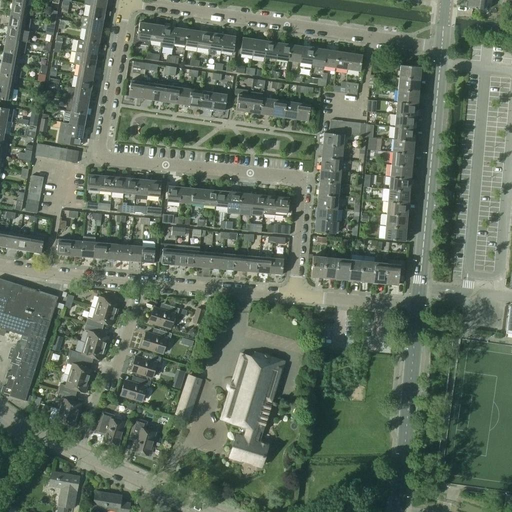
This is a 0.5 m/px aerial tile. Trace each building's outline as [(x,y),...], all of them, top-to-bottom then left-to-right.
[(83,0),(83,4),(90,6),(106,9),(107,0),(83,0)] [(487,0),(468,0),(468,7),(487,10),(487,0)] [(12,3),(10,15),(30,19),(31,13),(27,12),(28,6),(12,3)] [(104,21),(106,9),(90,6),(88,18),(82,16),(82,17),(104,21)] [(8,27),(23,30),(29,31),(31,19),(30,19),(10,15),(8,27)] [(82,17),(80,28),(102,32),(104,21),(82,17)] [(135,30),(133,44),(150,47),(150,41),(153,24),(140,23),(139,31),(135,30)] [(150,41),(162,43),(164,26),(153,24),(150,41)] [(162,43),(173,44),(176,28),(164,26),(162,43)] [(6,36),(6,39),(21,42),(30,43),(32,32),(29,31),(23,30),(8,27),(6,36)] [(84,41),(100,44),(102,32),(80,28),(86,29),(84,41)] [(173,44),(186,46),(188,30),(176,28),(173,44)] [(186,46),(198,48),(200,31),(188,30),(186,46)] [(198,48),(210,50),(212,33),(200,31),(198,48)] [(210,50),(209,55),(216,56),(216,51),(221,51),(223,36),(224,35),(212,33),(210,50)] [(224,35),(221,51),(234,53),(236,37),(224,35)] [(253,56),(256,40),(243,38),(241,54),(253,56)] [(6,39),(4,50),(19,53),(19,51),(26,53),(27,44),(21,44),(21,42),(6,39)] [(253,56),(265,58),(267,41),(256,40),(253,56)] [(84,41),(82,53),(97,56),(100,44),(84,41)] [(265,58),(277,60),(279,43),(267,41),(265,58)] [(277,60),(289,61),(291,45),(279,43),(277,60)] [(289,61),(301,63),(303,47),(291,45),(289,61)] [(301,63),(312,65),(315,48),(303,47),(301,63)] [(312,65),(324,67),(327,50),(315,48),(312,65)] [(4,50),(1,62),(17,65),(19,53),(4,50)] [(324,67),(336,68),(338,52),(327,50),(324,67)] [(95,68),(97,56),(82,53),(75,51),(73,64),(79,65),(95,68)] [(336,68),(348,70),(350,54),(338,52),(336,68)] [(363,56),(350,54),(348,70),(360,72),(363,56)] [(1,62),(0,69),(0,74),(18,78),(19,72),(16,72),(17,65),(1,62)] [(146,70),(147,63),(134,62),(133,68),(146,70)] [(79,65),(77,77),(93,80),(95,68),(79,65)] [(401,65),(400,78),(418,80),(420,80),(421,76),(419,76),(420,67),(401,65)] [(0,74),(0,86),(13,89),(14,84),(17,84),(18,78),(0,74)] [(77,77),(75,89),(91,92),(93,80),(77,77)] [(400,78),(398,91),(417,92),(419,93),(419,88),(418,88),(418,80),(400,78)] [(141,99),(144,82),(131,80),(128,97),(141,99)] [(141,99),(153,101),(155,84),(144,82),(141,99)] [(358,84),(346,82),(345,89),(345,93),(356,95),(358,84)] [(153,101),(165,103),(167,86),(155,84),(153,101)] [(0,99),(10,101),(13,89),(0,86),(0,99)] [(165,103),(177,104),(179,88),(167,86),(165,103)] [(301,86),(300,93),(312,94),(313,88),(301,86)] [(177,104),(189,106),(191,89),(179,88),(177,104)] [(75,89),(73,100),(89,103),(91,92),(75,89)] [(189,106),(200,108),(203,91),(191,89),(189,106)] [(200,108),(212,110),(215,93),(203,91),(200,108)] [(398,91),(397,103),(416,105),(418,105),(418,101),(416,100),(417,92),(398,91)] [(215,93),(212,110),(225,112),(227,95),(215,93)] [(248,113),(260,114),(263,98),(257,97),(257,95),(256,94),(251,93),(251,96),(248,113)] [(234,94),(233,101),(237,102),(236,111),(248,113),(251,96),(247,96),(238,94),(234,94)] [(260,114),(272,116),(275,100),(263,98),(260,114)] [(73,100),(71,112),(87,115),(89,103),(73,100)] [(272,116),(284,118),(287,101),(275,100),(272,116)] [(284,118),(296,120),(299,103),(287,101),(284,118)] [(311,105),(299,103),(296,120),(308,122),(311,105)] [(397,103),(396,115),(415,117),(417,117),(417,113),(415,113),(416,105),(397,103)] [(0,107),(0,120),(6,122),(11,122),(13,110),(0,107)] [(65,111),(63,123),(84,127),(87,115),(71,112),(65,111)] [(29,125),(36,126),(38,114),(31,112),(29,125)] [(396,115),(395,128),(414,130),(415,130),(416,125),(414,125),(415,117),(396,115)] [(59,134),(58,143),(77,146),(78,138),(82,139),(84,127),(63,123),(61,135),(59,134)] [(395,128),(394,140),(412,142),(414,142),(415,138),(413,138),(414,130),(395,128)] [(325,133),(323,145),(343,147),(344,135),(342,135),(336,134),(329,134),(325,133)] [(367,139),(366,150),(375,151),(376,137),(368,137),(367,139)] [(394,140),(392,152),(411,154),(413,154),(413,150),(412,150),(412,142),(394,140)] [(35,156),(41,157),(43,145),(37,144),(35,156)] [(323,145),(322,158),(342,160),(343,147),(323,145)] [(47,158),(53,159),(55,147),(49,146),(47,158)] [(53,159),(59,160),(61,148),(55,147),(53,159)] [(59,160),(65,161),(67,149),(61,148),(59,160)] [(32,151),(25,149),(25,154),(19,153),(18,159),(30,161),(32,151)] [(65,161),(71,162),(73,150),(67,149),(65,161)] [(73,150),(71,162),(77,164),(79,152),(73,150)] [(392,152),(391,165),(410,167),(412,167),(412,163),(410,163),(411,154),(392,152)] [(322,158),(321,171),(341,172),(342,160),(322,158)] [(391,165),(390,178),(409,179),(411,179),(411,175),(409,175),(410,167),(391,165)] [(321,171),(320,182),(339,184),(341,172),(321,171)] [(31,175),(30,182),(42,184),(43,178),(31,175)] [(86,191),(99,192),(101,176),(88,175),(86,191)] [(99,192),(111,193),(112,177),(101,176),(99,192)] [(111,193),(123,194),(125,178),(112,177),(111,193)] [(123,194),(135,195),(136,179),(125,178),(123,194)] [(390,178),(389,190),(407,191),(409,192),(410,187),(408,187),(409,179),(390,178)] [(135,195),(146,196),(148,180),(136,179),(135,195)] [(148,180),(146,196),(159,197),(161,181),(148,180)] [(320,182),(318,195),(338,197),(339,184),(320,182)] [(167,202),(179,203),(181,187),(168,186),(167,202)] [(29,187),(28,193),(40,195),(41,189),(29,187)] [(179,203),(191,205),(193,188),(181,187),(179,203)] [(191,205),(203,206),(205,190),(193,188),(191,205)] [(203,206),(215,207),(217,191),(205,190),(203,206)] [(389,190),(388,202),(406,204),(408,204),(409,200),(407,200),(407,191),(389,190)] [(215,207),(227,208),(229,192),(217,191),(215,207)] [(227,208),(227,213),(239,214),(239,209),(241,193),(229,192),(227,208)] [(28,193),(27,199),(38,201),(40,195),(28,193)] [(239,209),(251,210),(252,194),(241,193),(239,209)] [(251,210),(263,211),(263,215),(265,195),(252,194),(251,210)] [(277,196),(265,195),(263,215),(275,216),(277,196)] [(318,195),(317,207),(337,209),(338,197),(318,195)] [(280,216),(283,213),(287,214),(289,198),(277,196),(275,216),(280,216)] [(27,199),(26,205),(37,207),(38,201),(27,199)] [(388,202),(386,214),(405,216),(407,216),(407,212),(406,212),(406,204),(388,202)] [(37,207),(26,205),(24,211),(36,213),(37,207)] [(317,207),(316,220),(336,222),(337,209),(317,207)] [(162,214),(162,223),(172,224),(173,216),(162,214)] [(386,214),(385,227),(404,229),(406,229),(406,225),(404,224),(405,216),(386,214)] [(336,222),(316,220),(315,232),(334,234),(336,222)] [(285,234),(286,228),(286,225),(274,224),(273,233),(285,234)] [(385,227),(384,240),(405,242),(405,237),(403,237),(404,229),(385,227)] [(4,248),(16,250),(19,234),(7,232),(4,248)] [(16,250),(28,252),(31,236),(19,234),(16,250)] [(43,238),(31,236),(28,252),(40,254),(41,247),(45,247),(47,239),(43,239),(43,238)] [(83,236),(82,241),(81,257),(92,258),(94,242),(95,237),(83,236)] [(310,236),(309,239),(317,240),(316,243),(326,244),(327,238),(318,237),(310,236)] [(58,239),(56,255),(69,256),(70,240),(58,239)] [(69,256),(81,257),(82,241),(70,240),(69,256)] [(142,247),(140,263),(153,264),(154,247),(155,244),(153,242),(143,241),(142,247)] [(92,258),(104,259),(106,243),(94,242),(92,258)] [(159,250),(158,261),(161,261),(161,264),(174,265),(175,250),(174,250),(175,243),(160,242),(159,250)] [(104,259),(116,260),(118,244),(106,243),(104,259)] [(116,260),(128,262),(130,245),(118,244),(116,260)] [(128,262),(140,263),(142,247),(130,245),(128,262)] [(197,268),(199,252),(199,247),(187,246),(187,251),(186,266),(197,268)] [(187,251),(175,250),(174,265),(186,266),(187,251)] [(197,268),(209,269),(211,253),(199,252),(197,268)] [(209,269),(221,270),(223,254),(211,253),(209,269)] [(221,270),(233,271),(235,255),(223,254),(221,270)] [(233,271),(245,272),(246,256),(235,255),(233,271)] [(348,279),(360,280),(362,257),(350,255),(350,260),(348,279)] [(245,272),(257,273),(259,257),(246,256),(245,272)] [(257,273),(269,274),(271,258),(259,257),(257,273)] [(310,276),(323,277),(325,258),(312,257),(310,276)] [(375,258),(362,257),(360,280),(372,282),(374,263),(375,258)] [(271,258),(269,274),(281,275),(283,259),(271,258)] [(323,277),(335,278),(337,259),(325,258),(323,277)] [(350,260),(337,259),(335,278),(348,279),(350,260)] [(372,282),(385,283),(386,264),(374,263),(372,282)] [(399,265),(386,264),(385,283),(397,284),(399,265)] [(0,328),(22,335),(19,343),(16,342),(14,349),(17,350),(14,357),(12,357),(9,364),(12,365),(10,372),(7,372),(5,378),(8,379),(5,387),(2,386),(0,393),(25,401),(25,400),(29,386),(30,386),(30,385),(34,372),(35,371),(34,370),(39,357),(39,356),(43,342),(56,301),(58,297),(39,291),(39,292),(36,291),(36,290),(0,278),(0,328)] [(64,307),(70,309),(74,296),(68,294),(64,307)] [(99,296),(95,308),(115,314),(119,302),(99,296)] [(149,322),(170,329),(174,315),(177,316),(179,309),(164,304),(162,310),(154,307),(149,322)] [(88,317),(86,324),(98,327),(99,322),(112,325),(115,314),(95,308),(92,319),(88,317)] [(193,321),(200,323),(204,310),(197,308),(193,321)] [(88,331),(85,342),(105,348),(108,337),(96,333),(98,327),(86,324),(84,330),(88,331)] [(141,347),(162,354),(167,340),(169,341),(172,333),(157,329),(155,335),(146,332),(141,347)] [(56,336),(52,350),(59,352),(63,338),(56,336)] [(71,350),(69,356),(82,360),(83,354),(101,360),(105,348),(85,342),(81,353),(71,350)] [(221,418),(237,423),(240,413),(236,412),(242,393),(258,398),(260,391),(274,395),(284,361),(256,352),(253,357),(241,353),(221,418)] [(131,371),(152,377),(156,363),(159,364),(161,357),(146,353),(144,359),(136,356),(131,371)] [(72,364),(68,375),(89,381),(92,369),(80,365),(82,360),(69,356),(67,362),(72,364)] [(61,383),(58,390),(71,394),(73,389),(85,393),(89,381),(68,375),(65,385),(61,383)] [(189,375),(176,415),(188,418),(201,378),(189,375)] [(120,395),(142,401),(146,388),(149,388),(151,381),(136,377),(134,383),(125,380),(120,395)] [(174,378),(171,386),(180,389),(183,380),(174,378)] [(61,398),(58,409),(78,415),(82,404),(69,400),(71,394),(58,390),(56,397),(61,398)] [(237,434),(230,455),(261,465),(267,444),(260,441),(263,431),(271,404),(276,406),(277,403),(272,402),(274,395),(260,391),(258,398),(242,393),(236,412),(240,413),(237,423),(244,425),(241,435),(237,434)] [(31,409),(37,410),(41,398),(35,396),(31,409)] [(78,415),(58,409),(54,420),(74,427),(78,415)] [(98,429),(105,431),(109,419),(112,420),(113,416),(103,413),(98,429)] [(109,419),(105,431),(102,441),(118,446),(125,423),(112,420),(109,419)] [(136,419),(131,433),(138,435),(133,451),(148,455),(149,453),(151,454),(153,447),(151,446),(155,432),(144,429),(147,422),(136,419)] [(59,506),(57,511),(66,511),(68,507),(73,508),(76,491),(77,491),(79,477),(52,472),(49,486),(61,488),(58,505),(59,506)] [(118,511),(128,511),(130,503),(120,502),(121,496),(96,491),(93,507),(118,511)] [(503,507),(511,507),(511,496),(504,496),(503,507)]
